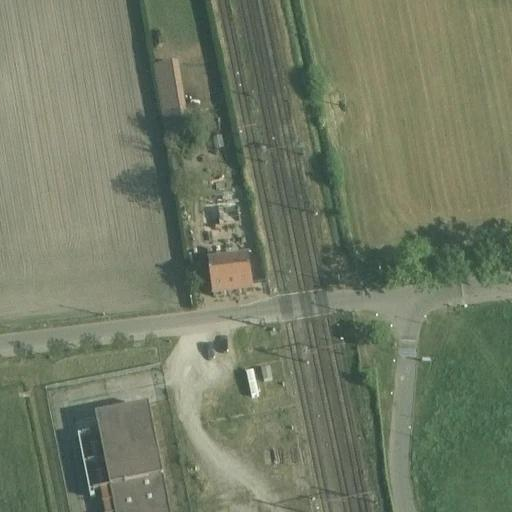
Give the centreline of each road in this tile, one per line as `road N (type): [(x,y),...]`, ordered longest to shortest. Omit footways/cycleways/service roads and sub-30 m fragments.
road 1 (residential): [(0,345),(410,296)]
road 2 (track): [(281,511),(261,483),(211,457),(196,435),(188,398),(192,321)]
road 3 (residential): [(410,296),(401,449),(408,511)]
